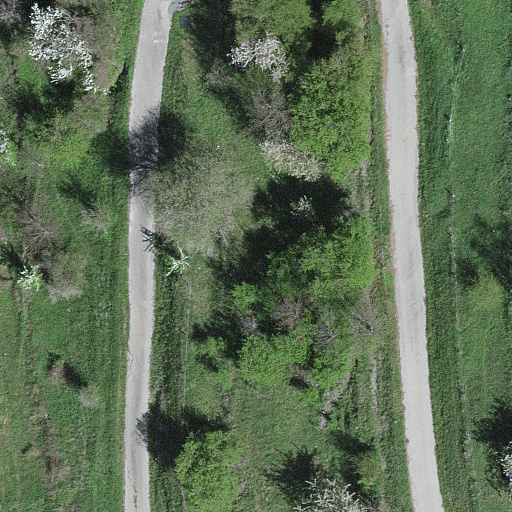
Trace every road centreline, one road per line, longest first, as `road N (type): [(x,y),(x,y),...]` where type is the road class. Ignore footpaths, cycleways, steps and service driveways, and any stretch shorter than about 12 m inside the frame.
road 1 (track): [(164,0),(137,212),(135,511)]
road 2 (track): [(434,511),(394,0)]
